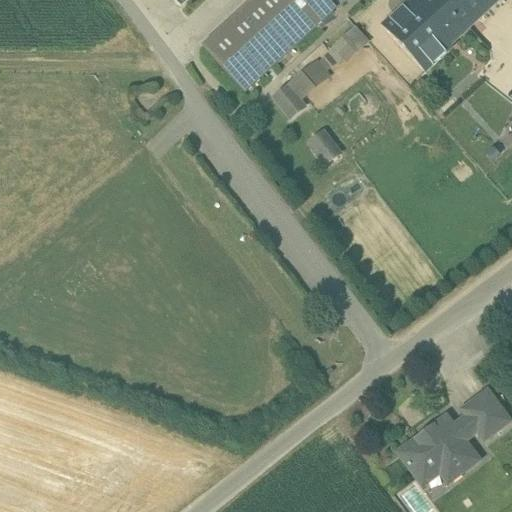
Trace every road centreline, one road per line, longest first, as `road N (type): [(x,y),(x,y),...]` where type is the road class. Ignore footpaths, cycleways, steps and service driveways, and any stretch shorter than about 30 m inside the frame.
road 1 (unclassified): [(198,511),(511,266)]
road 2 (track): [(174,67),(0,64)]
